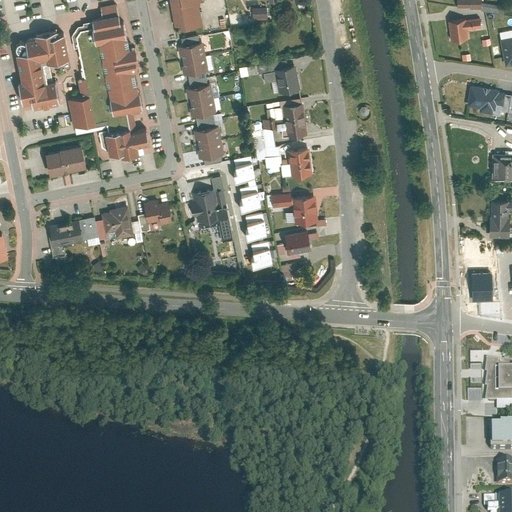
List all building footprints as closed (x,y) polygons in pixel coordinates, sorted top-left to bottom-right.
[(204,1),(203,0),(170,0),(175,26),(182,25),(182,29),(203,25),(199,2),(204,1)] [(147,151),(145,145),(151,144),(147,127),(134,131),(131,113),(145,110),(136,70),(141,70),(136,44),(130,45),(125,21),(122,21),(117,3),(101,6),(103,15),(93,17),(95,25),(81,28),(77,32),(77,35),(84,77),(77,78),(79,92),(69,94),(73,127),(108,121),(110,130),(100,131),(103,147),(109,151),(115,156),(122,156),(147,151)] [(448,19),(451,38),(468,35),(467,27),(480,25),(479,17),(466,19),(465,17),(448,19)] [(57,77),(52,78),(48,62),(69,58),(64,32),(50,35),(48,30),(36,32),(36,36),(23,39),(18,41),(15,46),(14,52),(22,104),(33,102),(34,108),(54,105),(53,101),(61,100),(57,77)] [(511,34),(500,37),(505,63),(511,61),(511,34)] [(183,45),(178,46),(180,57),(183,57),(184,64),(181,65),(183,74),(189,74),(191,86),(186,87),(187,96),(190,96),(192,107),(190,107),(192,116),(195,115),(198,129),(195,129),(196,138),(198,138),(200,148),(198,148),(199,158),(203,157),(204,165),(223,162),(222,155),(227,155),(220,125),(216,125),(214,114),(219,113),(213,85),(208,86),(206,72),(211,72),(205,42),(200,42),(199,35),(181,39),(183,45)] [(258,73),(256,64),(240,67),(241,76),(258,73)] [(266,81),(276,80),(278,92),(302,88),(297,66),(263,71),(266,81)] [(471,84),(467,104),(480,106),(479,110),(492,112),(492,108),(495,108),(496,102),(503,103),(505,92),(498,91),(498,88),(471,84)] [(263,90),(252,86),(247,101),(257,104),(263,90)] [(511,93),(505,92),(503,103),(496,102),(495,108),(509,110),(511,93)] [(309,137),(304,102),(274,106),(275,116),(264,117),(266,129),(277,127),(280,144),(309,137)] [(82,143),(46,152),(51,175),(88,166),(82,143)] [(312,174),(310,147),(288,149),(290,162),(283,162),(280,146),(256,149),(258,159),(265,159),(267,167),(280,166),(281,177),(312,174)] [(255,176),(251,153),(233,157),(236,170),(233,170),(235,180),(255,176)] [(493,178),(511,178),(511,153),(493,153),(493,178)] [(261,206),(257,183),(239,187),(242,200),(239,201),(241,210),(261,206)] [(217,189),(191,193),(197,228),(224,223),(217,189)] [(319,221),(316,195),(293,198),(292,192),(273,193),(274,207),(292,204),(294,223),(319,221)] [(167,196),(143,201),(150,227),(174,222),(167,196)] [(489,215),(489,236),(508,237),(508,208),(511,208),(511,201),(509,201),(509,200),(491,200),(491,215),(489,215)] [(129,205),(101,212),(106,232),(115,230),(117,238),(135,235),(129,205)] [(267,234),(262,212),(245,215),(247,228),(244,229),(246,238),(267,234)] [(94,216),(80,218),(50,225),(54,242),(50,243),(52,257),(69,255),(67,244),(99,236),(94,216)] [(308,230),(286,235),(291,254),(313,250),(308,230)] [(273,262),(268,240),(251,244),(253,256),(250,257),(252,266),(273,262)] [(493,276),(472,276),(472,300),(493,300),(493,276)] [(511,363),(490,364),(490,398),(502,398),(502,408),(511,408),(511,363)] [(489,432),(489,452),(511,451),(511,429),(499,429),(499,432),(489,432)] [(511,465),(497,465),(497,489),(511,489),(511,465)] [(511,511),(511,498),(494,499),(494,511),(511,511)]
